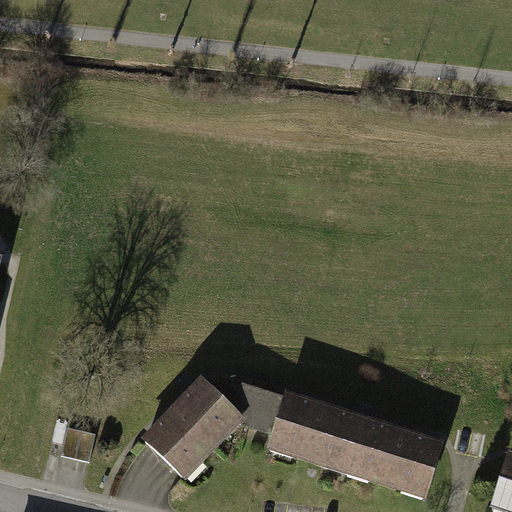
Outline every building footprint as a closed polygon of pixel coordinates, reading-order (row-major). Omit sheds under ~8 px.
[(199,382),(140,443),(179,481),(236,421),(238,419),(225,406),(199,382)] [(269,436),(281,400),(243,388),(225,406),(238,419),(236,421),(240,426),(269,436)] [(265,448),(344,473),(360,422),(282,397),(281,400),(269,436),(265,448)] [(344,473),(423,498),(439,447),(360,422),(344,473)] [(65,430),(59,457),(86,463),(92,436),(65,430)] [(488,507),(505,511),(511,511),(511,458),(505,456),(488,507)]
